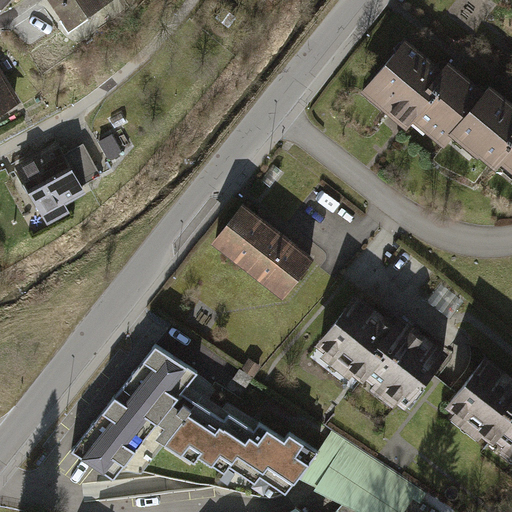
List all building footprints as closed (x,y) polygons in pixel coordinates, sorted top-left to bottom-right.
[(42,0),(66,32),(111,0),(42,0)] [(442,68),(405,38),(358,97),(396,126),(402,119),(439,149),(444,142),(485,91),(447,61),(442,68)] [(0,117),(21,103),(0,72),(0,117)] [(511,100),(491,84),(485,91),(444,142),(483,173),(489,166),(511,183),(511,100)] [(57,146),(8,173),(29,213),(21,217),(30,233),(68,213),(64,205),(83,195),(78,187),(98,177),(83,148),(63,158),(57,146)] [(282,301),(316,258),(244,203),(211,245),(282,301)] [(401,329),(362,298),(315,357),(355,388),(361,380),(400,412),(446,355),(406,323),(401,329)] [(197,369),(152,339),(69,448),(114,476),(121,467),(157,475),(213,486),(266,498),(279,496),(288,491),(299,475),(317,450),(291,430),(285,438),(261,421),(256,427),(231,410),(225,418),(198,400),(192,408),(177,397),(197,369)] [(511,372),(488,354),(441,412),(487,448),(493,440),(511,455),(511,372)] [(254,376),(262,365),(249,356),(242,365),(242,367),(254,376)] [(335,511),(398,511),(419,487),(333,430),(317,450),(299,475),(345,501),(335,511)] [(283,511),(314,511),(295,497),(283,511)]
